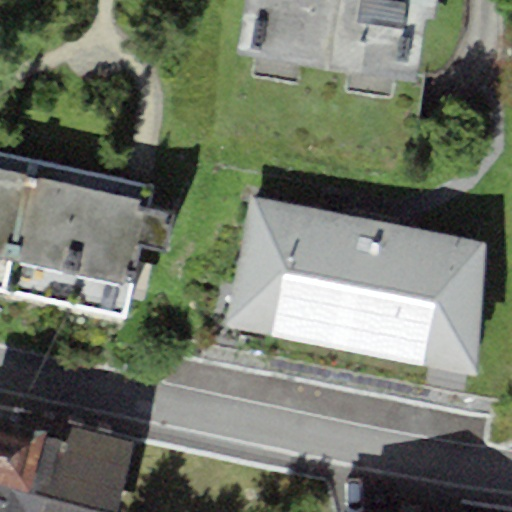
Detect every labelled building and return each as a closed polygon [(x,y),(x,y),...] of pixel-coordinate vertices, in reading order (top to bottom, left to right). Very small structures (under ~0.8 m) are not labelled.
[(245,0),(237,51),(413,82),(425,16),(433,18),(435,0),(245,0)] [(28,178),(32,160),(0,152),(0,288),(4,289),(11,257),(8,256),(26,177),(28,178)] [(150,187),(32,160),(28,178),(26,177),(8,256),(11,257),(4,289),(124,317),(141,242),(164,247),(171,215),(146,209),(150,187)] [(252,193),(225,324),(483,376),(510,245),(252,193)] [(113,511),(132,439),(19,411),(17,418),(0,413),(0,511),(113,511)]
